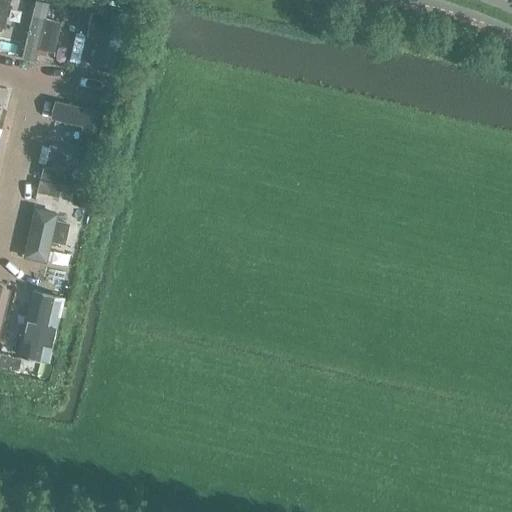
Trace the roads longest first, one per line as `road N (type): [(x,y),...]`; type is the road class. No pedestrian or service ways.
road 1 (residential): [(0,219),(31,82),(0,74)]
road 2 (unclassified): [(360,0),(414,3),(511,33)]
